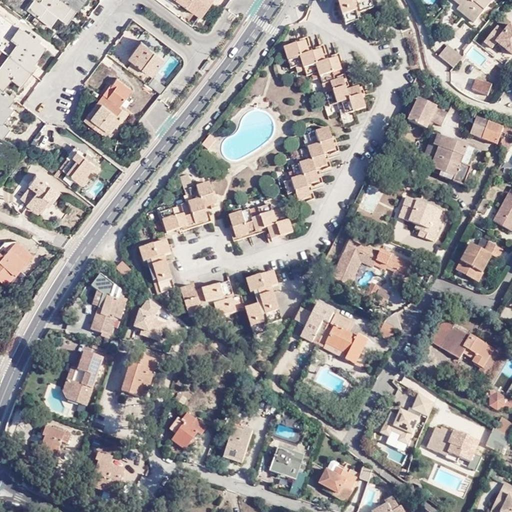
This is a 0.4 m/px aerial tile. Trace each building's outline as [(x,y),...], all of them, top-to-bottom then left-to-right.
[(77,12),(61,0),(34,0),(35,0),(27,9),(51,27),(58,19),(67,24),(77,12)] [(61,0),(77,12),(87,0),(61,0)] [(181,0),(205,16),(216,0),(181,0)] [(336,0),(334,1),(343,28),(357,24),(354,17),(371,12),(367,0),(336,0)] [(452,0),(459,5),(477,18),(490,0),(452,0)] [(477,18),(459,5),(456,11),(473,23),(477,18)] [(423,23),(426,29),(432,22),(429,18),(423,23)] [(17,42),(9,53),(34,70),(38,64),(34,62),(46,45),(40,41),(43,36),(39,32),(35,37),(22,27),(13,39),(17,42)] [(510,53),(511,53),(511,33),(504,27),(498,35),(490,30),(479,45),(487,51),(491,45),(507,57),(510,53)] [(134,62),(146,44),(142,41),(129,59),(134,62)] [(343,86),(342,84),(338,75),(347,71),(343,59),(330,62),(326,50),(314,53),(311,42),(304,44),(289,48),(295,70),(300,69),(307,67),(309,72),(311,79),(317,78),(324,76),(326,82),(328,90),(337,87),(343,86)] [(134,62),(156,78),(169,59),(146,44),(134,62)] [(437,58),(447,67),(457,56),(445,47),(437,58)] [(34,70),(9,53),(0,65),(0,85),(4,88),(9,81),(19,89),(34,70)] [(307,67),(300,69),(301,75),(309,72),(307,67)] [(318,84),(326,82),(324,76),(317,78),(318,84)] [(490,85),(475,80),(472,90),(487,95),(490,85)] [(113,85),(106,94),(126,107),(137,92),(123,82),(118,88),(113,85)] [(349,82),(342,84),(343,86),(337,87),(339,94),(331,96),(335,109),(342,107),(343,108),(347,107),(351,119),(373,112),(365,90),(353,94),(349,82)] [(10,104),(16,97),(4,88),(0,85),(0,136),(6,141),(14,128),(6,123),(16,108),(10,104)] [(339,94),(337,87),(328,90),(330,97),(331,96),(339,94)] [(131,118),(135,112),(126,107),(106,94),(87,120),(108,134),(112,129),(115,131),(120,124),(127,115),(131,118)] [(437,110),(419,101),(409,122),(427,131),(431,124),(442,129),(448,116),(437,110)] [(124,127),(131,118),(127,115),(120,124),(124,127)] [(511,143),(511,131),(476,120),(470,137),(496,147),(500,138),(511,143)] [(315,147),(308,150),(299,152),(303,164),(295,167),(297,172),(293,172),(295,180),(285,182),(289,196),(300,192),(302,202),(315,197),(312,184),(323,180),(321,169),(332,166),(328,152),(340,149),(334,127),(307,136),(308,142),(312,140),(315,147)] [(208,133),(202,145),(210,149),(216,138),(208,133)] [(434,148),(438,139),(432,136),(420,167),(429,171),(438,150),(434,148)] [(459,167),(466,150),(438,139),(434,148),(438,150),(429,171),(452,179),(451,184),(460,188),(467,171),(459,167)] [(306,142),(308,150),(315,147),(312,140),(308,142),(306,142)] [(60,175),(63,176),(69,167),(87,180),(95,168),(98,171),(104,163),(80,145),(74,153),(75,154),(60,175)] [(474,153),(466,150),(459,167),(467,171),(474,153)] [(95,168),(87,180),(86,181),(89,183),(98,171),(95,168)] [(44,187),(33,203),(44,211),(54,194),(58,197),(65,188),(41,171),(34,180),(37,182),(44,187)] [(179,181),(184,195),(191,192),(190,190),(191,190),(188,179),(179,181)] [(26,199),(33,203),(44,187),(37,182),(26,199)] [(163,210),(158,211),(165,236),(178,232),(179,235),(208,226),(203,211),(215,208),(209,187),(191,192),(184,195),(188,207),(164,214),(163,210)] [(511,197),(507,195),(492,222),(511,233),(511,232),(511,197)] [(410,210),(405,223),(423,230),(422,234),(430,237),(428,242),(434,245),(440,229),(434,226),(439,212),(408,200),(405,208),(410,210)] [(272,206),(230,219),(237,244),(267,236),(265,231),(268,230),(272,242),(294,236),(287,215),(276,219),(272,206)] [(486,210),(480,207),(474,220),(479,223),(486,210)] [(400,221),(405,223),(410,210),(405,208),(400,221)] [(0,274),(3,278),(22,258),(26,262),(33,253),(17,237),(10,243),(4,237),(0,241),(0,274)] [(166,243),(139,252),(143,265),(147,264),(157,297),(175,292),(163,258),(170,256),(166,243)] [(475,272),(479,274),(489,255),(495,258),(499,250),(486,243),(481,251),(469,245),(454,273),(470,282),(475,272)] [(361,268),(367,254),(348,246),(331,285),(350,293),(361,268)] [(378,259),(367,254),(361,268),(371,272),(375,265),(378,259)] [(380,254),(378,259),(375,265),(408,279),(413,268),(380,254)] [(119,271),(128,280),(135,274),(125,265),(119,271)] [(480,275),(479,274),(475,272),(470,282),(475,285),(480,275)] [(275,274),(247,282),(252,296),(255,295),(259,308),(245,312),(253,339),(268,334),(266,327),(282,322),(272,289),(279,286),(275,274)] [(193,289),(180,292),(189,319),(202,315),(201,311),(213,308),(218,321),(246,312),(241,299),(234,301),(230,288),(229,285),(195,295),(193,289)] [(160,343),(167,321),(157,318),(162,303),(144,297),(132,334),(160,343)] [(103,317),(97,315),(92,332),(110,338),(117,320),(122,322),(128,303),(121,301),(119,303),(109,300),(104,312),(103,317)] [(332,314),(318,306),(300,337),(312,344),(325,323),(327,324),(332,314)] [(334,316),(328,327),(334,330),(325,346),(345,357),(342,362),(351,367),(364,343),(356,338),(353,340),(346,336),(344,335),(350,324),(334,316)] [(468,337),(443,323),(431,342),(461,360),(464,355),(474,362),(473,363),(481,368),(477,376),(485,381),(504,351),(494,346),(493,348),(470,335),(468,337)] [(393,333),(381,327),(376,338),(387,344),(393,333)] [(345,357),(325,346),(322,351),(342,362),(345,357)] [(105,359),(85,352),(79,370),(73,368),(64,392),(67,400),(88,407),(105,359)] [(158,365),(134,354),(117,389),(142,402),(158,365)] [(496,394),(489,390),(484,396),(489,400),(490,407),(497,412),(505,408),(510,412),(511,408),(511,403),(505,400),(506,398),(502,396),(501,396),(497,393),(496,394)] [(412,408),(429,414),(435,400),(417,393),(412,408)] [(402,437),(400,442),(408,446),(419,420),(401,412),(399,418),(392,415),(381,434),(390,438),(392,433),(402,437)] [(184,452),(190,444),(193,440),(197,435),(199,436),(204,429),(183,415),(177,422),(181,425),(169,442),(184,452)] [(509,439),(511,433),(511,424),(502,419),(496,431),(509,439)] [(53,429),(47,427),(44,437),(47,438),(44,448),(41,447),(38,458),(55,465),(63,445),(69,447),(72,436),(71,435),(72,434),(54,427),(53,429)] [(282,427),(280,434),(291,436),(292,429),(282,427)] [(244,432),(233,429),(223,458),(243,465),(253,432),(245,429),(244,432)] [(437,430),(429,449),(449,457),(451,452),(464,457),(463,459),(472,463),(480,442),(455,432),(455,433),(442,429),(441,431),(437,430)] [(496,431),(490,441),(486,448),(501,456),(509,439),(496,431)] [(117,458),(98,453),(95,461),(99,462),(91,487),(102,491),(103,489),(120,495),(129,471),(114,465),(117,458)] [(295,480),(298,472),(301,461),(279,453),(272,472),(295,480)] [(330,493),(328,497),(345,506),(351,494),(348,493),(356,480),(336,470),(338,466),(334,464),(330,465),(325,473),(324,472),(317,486),(322,489),(330,493)] [(305,474),(298,472),(295,480),(295,481),(302,484),(305,474)] [(511,511),(511,486),(506,483),(493,509),(498,511),(511,511)] [(388,507),(378,511),(403,511),(402,510),(400,511),(393,499),(386,503),(388,507)]
